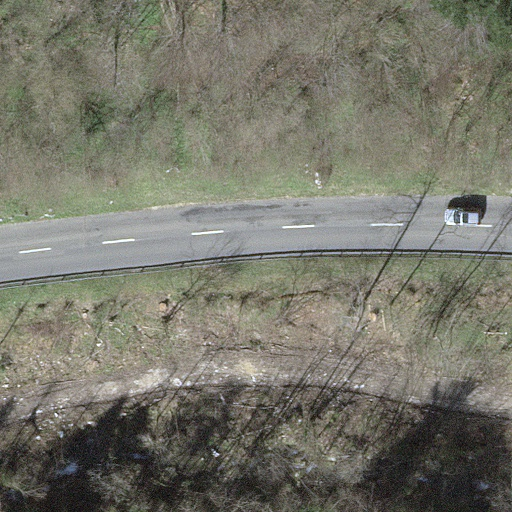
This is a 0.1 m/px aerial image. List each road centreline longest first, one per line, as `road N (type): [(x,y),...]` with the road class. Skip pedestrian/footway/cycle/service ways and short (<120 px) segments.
road 1 (track): [(511,411),(214,378),(0,425)]
road 2 (secondary): [(511,225),(268,227),(0,254)]
